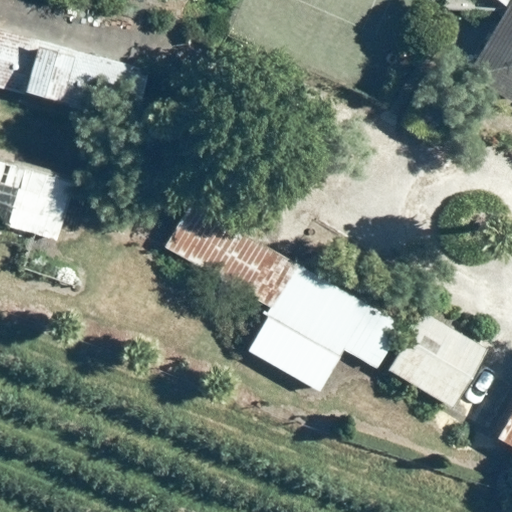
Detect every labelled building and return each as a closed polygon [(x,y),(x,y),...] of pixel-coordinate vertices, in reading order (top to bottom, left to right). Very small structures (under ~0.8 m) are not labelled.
[(134,119),(146,70),(182,79),(192,39),(156,30),(34,0),(0,0),(0,86),(54,100),(134,119)] [(511,0),(469,0),(436,56),(511,100),(511,0)] [(69,172),(0,152),(0,224),(50,239),(69,172)] [(230,221),(181,191),(150,242),(199,271),(230,221)] [(401,316),(294,257),(243,348),(315,388),(338,347),(374,366),(401,316)] [(482,345),(417,309),(384,369),(450,405),(482,345)] [(511,393),(489,434),(511,446),(511,393)]
